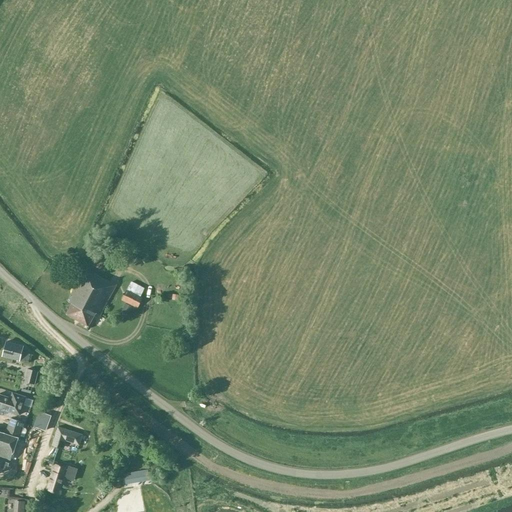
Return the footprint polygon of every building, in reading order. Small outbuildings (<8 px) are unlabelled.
[(74,300),(66,314),(89,326),(95,313),(100,315),(116,286),(85,269),(69,298),(74,300)] [(125,287),(128,279),(123,277),(120,285),(125,287)] [(121,300),(138,309),(144,298),(141,297),(145,288),(131,281),(121,300)] [(128,315),(132,307),(124,303),(120,311),(128,315)] [(24,346),(7,341),(3,356),(20,361),(20,360),(28,363),(31,354),(22,352),(24,346)] [(24,382),(35,385),(38,372),(27,369),(24,382)] [(0,414),(2,416),(4,409),(21,415),(27,397),(12,392),(11,398),(0,394),(0,414)] [(6,432),(21,437),(26,423),(10,418),(6,432)] [(59,426),(52,446),(63,450),(66,441),(80,446),(83,434),(59,426)] [(0,456),(11,460),(13,452),(18,438),(0,432),(0,456)] [(7,470),(9,463),(0,459),(0,468),(7,470)] [(52,472),(47,489),(59,493),(64,475),(66,468),(55,464),(52,472)] [(65,479),(74,481),(78,469),(69,466),(65,479)] [(149,476),(148,470),(130,473),(131,479),(149,476)]
